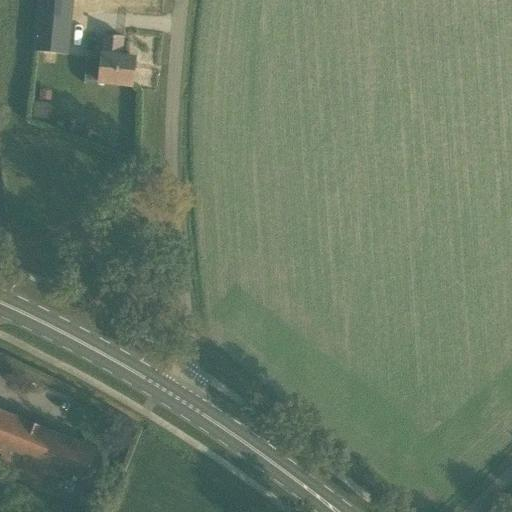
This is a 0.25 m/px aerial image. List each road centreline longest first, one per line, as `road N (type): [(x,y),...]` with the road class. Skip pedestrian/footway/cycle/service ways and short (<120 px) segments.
road 1 (unclassified): [(161,388),(181,365),(185,329),(169,160),(181,0)]
road 2 (primary): [(332,511),(161,388)]
road 3 (primary): [(161,388),(0,302)]
